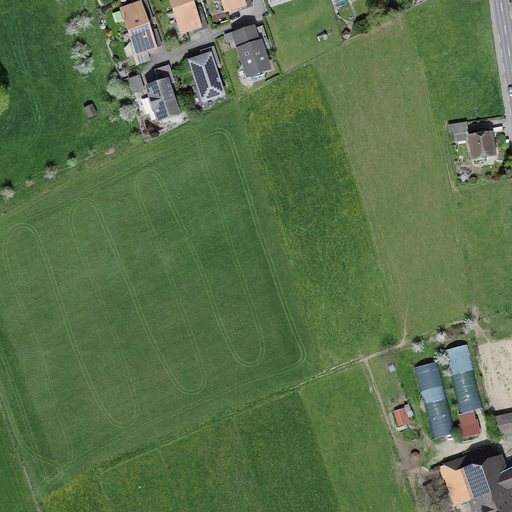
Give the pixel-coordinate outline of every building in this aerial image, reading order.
[(171,0),(175,11),(196,3),(195,0),(171,0)] [(246,0),(222,0),(227,15),(249,7),(246,0)] [(130,33),(151,26),(143,3),(122,10),(130,33)] [(196,3),(175,11),(184,35),(205,27),(196,3)] [(151,26),(130,33),(138,58),(159,51),(151,26)] [(238,48),(249,78),(273,70),(262,39),(238,48)] [(213,53),(190,61),(204,104),(227,96),(213,53)] [(145,91),(140,77),(129,81),(134,95),(145,91)] [(169,80),(147,88),(160,124),(182,116),(169,80)] [(92,105),(84,110),(89,119),(97,115),(92,105)] [(467,122),(449,125),(451,136),(453,136),(454,143),(467,141),(465,133),(469,133),(467,122)] [(495,131),(470,136),(475,161),(500,156),(495,131)] [(481,410),(470,346),(449,349),(459,413),(481,410)] [(454,435),(439,363),(418,367),(432,439),(454,435)] [(399,428),(411,424),(406,407),(394,411),(399,428)] [(459,415),(465,439),(482,434),(476,411),(459,415)] [(511,415),(492,419),(497,438),(511,434),(511,415)] [(468,459),(439,469),(444,482),(446,481),(455,506),(471,500),(475,511),(511,511),(511,474),(510,475),(504,458),(472,469),(468,459)] [(433,486),(423,488),(427,502),(437,499),(433,486)]
